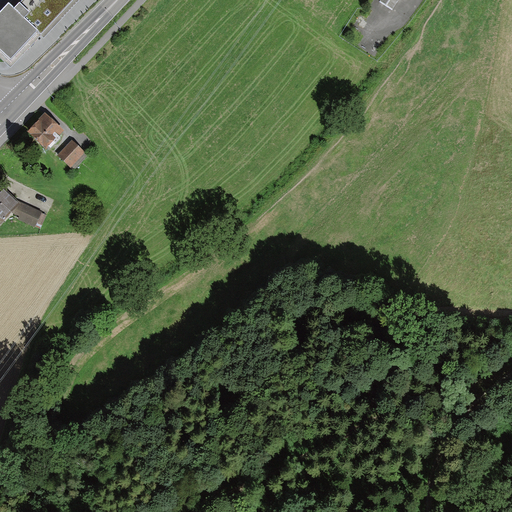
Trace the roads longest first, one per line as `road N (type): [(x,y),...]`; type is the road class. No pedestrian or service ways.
road 1 (track): [(511,369),(424,397),(190,511)]
road 2 (track): [(511,370),(456,425),(429,487),(429,511)]
road 3 (primary): [(116,0),(0,119)]
